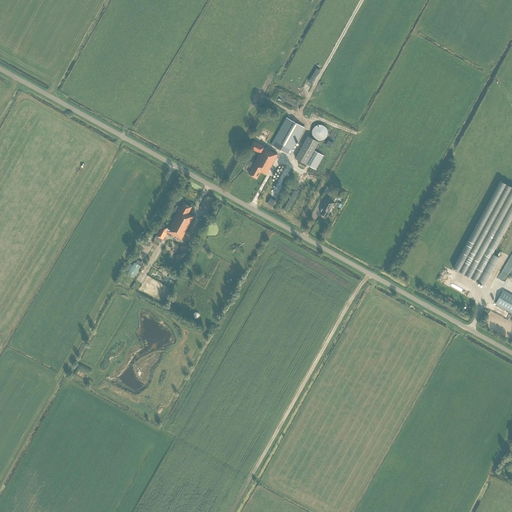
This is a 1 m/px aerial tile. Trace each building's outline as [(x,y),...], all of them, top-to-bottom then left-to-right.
[(289,154),(304,127),(287,117),(271,145),(289,154)] [(318,140),(320,140),(321,140),(322,140),(324,139),(325,139),(326,138),(327,136),(327,135),(328,134),(328,132),(328,131),(327,130),(327,128),(326,127),(325,126),(324,126),(323,125),(321,125),(320,124),(319,125),(317,125),(316,125),(315,126),(314,127),(313,128),(312,130),(312,131),(312,132),(312,134),(312,135),(313,136),(314,137),(315,138),(316,139),(317,140),(318,140)] [(306,164),(318,142),(307,135),(295,158),(306,164)] [(260,172),(266,175),(277,154),(263,147),(264,146),(254,140),(250,147),(260,153),(254,163),(250,161),(248,166),(252,168),(249,174),(256,178),(259,174),(259,173),(260,172)] [(316,169),(324,155),(314,150),(307,164),(316,169)] [(511,216),(511,186),(500,180),(452,268),(484,285),(499,257),(492,253),(511,216)] [(343,197),(344,196),(342,195),(343,194),(339,192),(335,198),(339,201),(342,196),(343,197)] [(326,217),(332,206),(334,202),(326,197),(320,207),(321,208),(319,210),(322,212),(320,214),(326,217)] [(189,211),(191,207),(183,202),(181,207),(180,207),(180,208),(177,206),(174,210),(178,212),(169,228),(162,224),(154,239),(161,243),(167,232),(181,239),(194,216),(188,213),(189,211)] [(135,275),(141,266),(135,262),(129,271),(135,275)] [(175,280),(173,279),(174,278),(169,275),(167,279),(169,280),(167,283),(172,286),(175,280)] [(511,294),(503,290),(496,304),(511,312),(511,294)]
